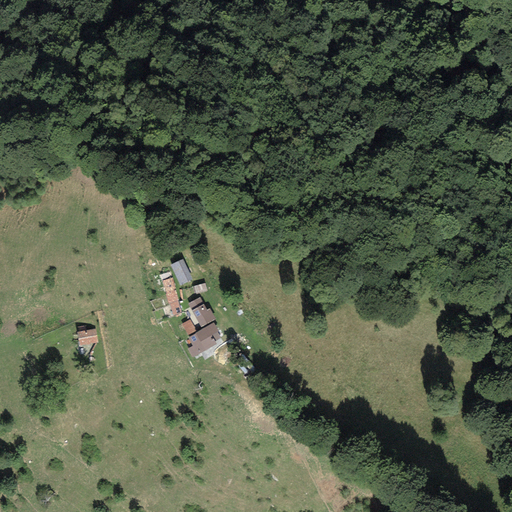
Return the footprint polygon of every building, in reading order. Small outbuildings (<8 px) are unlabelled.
[(183,261),(170,267),(180,287),(192,282),(183,261)] [(173,280),(162,283),(168,305),(170,305),(173,316),(182,313),(177,302),(178,301),(173,280)] [(207,292),(205,285),(193,288),(195,295),(207,292)] [(215,321),(210,310),(206,312),(200,299),(188,305),(200,329),(215,321)] [(196,332),(190,321),(182,325),(187,336),(196,332)] [(223,343),(214,325),(188,339),(192,347),(187,350),(192,359),(223,343)] [(98,343),(95,331),(77,335),(80,347),(98,343)]
